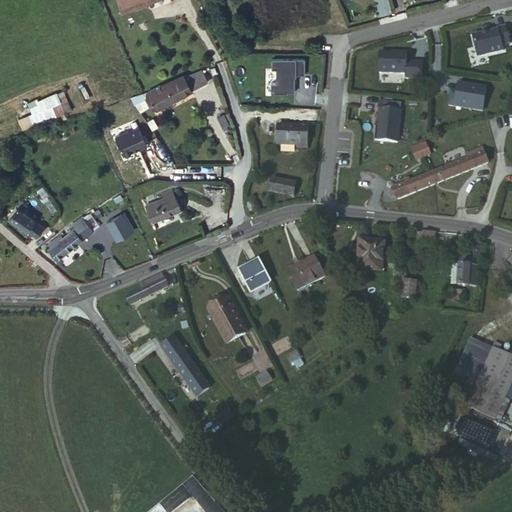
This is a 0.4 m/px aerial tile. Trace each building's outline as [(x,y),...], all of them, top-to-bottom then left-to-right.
[(122,0),(114,3),(118,17),(163,0),(122,0)] [(476,56),(511,49),(508,27),(472,33),(476,56)] [(378,73),(406,74),(405,78),(422,79),(423,62),(407,61),(407,52),(379,51),(378,73)] [(295,75),(304,75),(304,58),(271,58),(271,69),(276,69),(276,82),(270,82),(270,93),(295,93),(295,75)] [(199,76),(181,86),(187,96),(204,87),(199,76)] [(450,89),(447,105),(483,112),(488,87),(458,81),(456,90),(450,89)] [(157,90),(143,98),(146,104),(151,113),(187,96),(181,86),(160,96),(157,90)] [(21,129),(71,110),(63,89),(27,102),(31,113),(17,118),(21,129)] [(130,99),(127,100),(133,109),(146,104),(143,98),(130,99)] [(376,141),(400,142),(402,102),(379,101),(376,141)] [(53,140),(69,134),(67,124),(50,131),(53,140)] [(122,156),(147,146),(139,125),(114,135),(122,156)] [(294,132),(273,132),(273,152),(292,152),(292,156),(303,156),(304,130),(294,130),(294,132)] [(48,139),(48,134),(33,138),(34,143),(48,139)] [(414,150),(419,162),(426,159),(421,147),(414,150)] [(412,165),(419,162),(414,150),(407,152),(412,165)] [(461,159),(463,164),(479,157),(477,152),(461,159)] [(479,157),(463,164),(405,188),(401,189),(390,194),(393,204),(484,168),(479,157)] [(265,198),(290,202),(291,190),(267,187),(265,198)] [(174,214),(166,195),(140,207),(147,225),(174,214)] [(5,221),(35,241),(43,230),(21,215),(25,210),(19,206),(16,210),(14,208),(5,221)] [(129,232),(119,215),(117,216),(127,233),(129,232)] [(103,224),(113,242),(127,233),(117,216),(103,224)] [(44,253),(53,263),(88,234),(79,221),(66,229),(69,233),(44,253)] [(430,247),(432,236),(412,233),(410,244),(417,245),(417,249),(420,249),(420,245),(430,247)] [(382,246),(355,239),(353,248),(359,249),(355,267),(371,271),(371,274),(376,274),(377,270),(374,269),(375,260),(379,261),(382,246)] [(478,277),(479,253),(471,253),(470,272),(456,271),(454,290),(474,292),(475,276),(478,277)] [(317,273),(306,254),(279,270),(291,289),(317,273)] [(242,291),(263,281),(254,259),(233,269),(242,291)] [(141,295),(125,302),(128,310),(167,293),(160,279),(139,290),(141,295)] [(399,284),(398,302),(412,303),(411,285),(399,284)] [(458,305),(458,294),(451,293),(450,304),(458,305)] [(245,339),(226,303),(206,315),(224,350),(245,339)] [(172,340),(160,349),(194,400),(207,392),(172,340)] [(467,406),(492,349),(474,340),(447,397),(467,406)] [(511,358),(492,349),(467,406),(497,420),(508,398),(511,389),(511,358)] [(298,365),(293,357),(283,363),(288,372),(298,365)] [(270,383),(265,375),(254,382),(259,390),(270,383)] [(225,414),(213,421),(218,429),(230,421),(225,414)]
